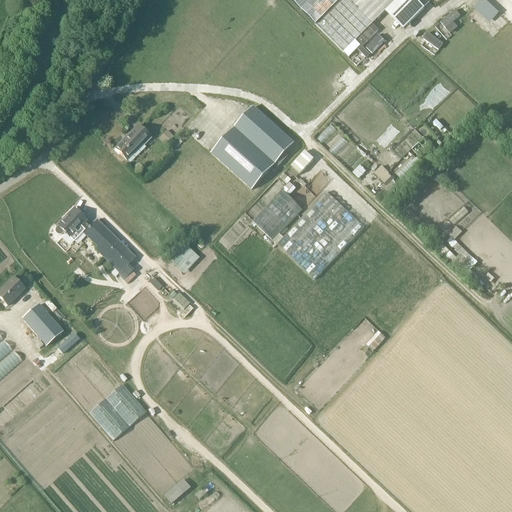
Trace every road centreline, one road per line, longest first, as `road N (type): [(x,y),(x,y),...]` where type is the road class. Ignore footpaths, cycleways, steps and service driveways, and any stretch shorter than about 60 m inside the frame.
road 1 (track): [(511,333),(261,102),(194,88),(90,95)]
road 2 (track): [(267,511),(141,392),(135,372),(150,333),(175,322),(200,324),(274,391)]
road 3 (track): [(160,502),(0,317)]
road 4 (unclassified): [(0,188),(67,135),(134,0)]
road 5 (track): [(303,136),(405,35),(459,0)]
road 6 (tertiary): [(0,135),(65,0)]
road 7 (track): [(274,391),(379,490)]
